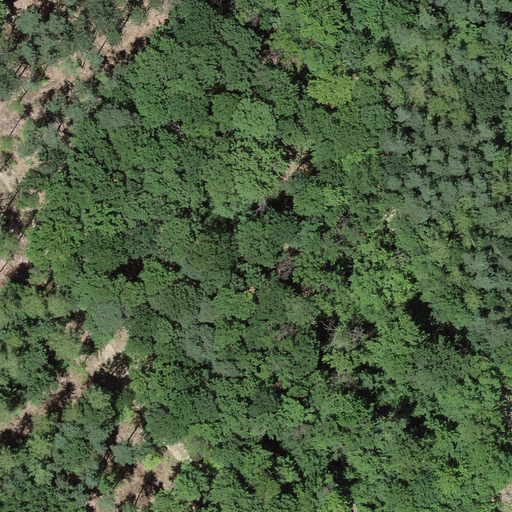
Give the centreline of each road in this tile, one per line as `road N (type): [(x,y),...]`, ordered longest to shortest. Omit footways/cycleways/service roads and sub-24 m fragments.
road 1 (track): [(366,0),(353,39),(436,306),(511,421)]
road 2 (track): [(243,511),(177,449),(0,156)]
